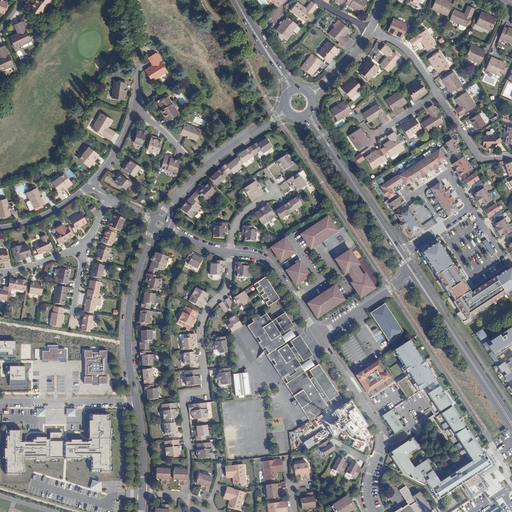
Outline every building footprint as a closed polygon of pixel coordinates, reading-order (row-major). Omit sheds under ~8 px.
[(34,0),(28,9),(39,17),(41,16),(48,7),(46,6),(49,0),(34,0)] [(285,0),(270,0),(271,0),(277,8),(286,0),(285,0)] [(368,1),(366,0),(347,0),(346,4),(349,6),(355,9),(355,10),(361,13),(368,1)] [(447,16),(452,4),(449,3),(444,0),(443,0),(435,0),(431,9),(447,16)] [(318,5),(311,1),(306,8),(297,2),(291,11),(306,22),(318,5)] [(467,27),(468,25),(475,9),(468,6),(464,14),(455,10),(450,20),(467,28),(467,27)] [(497,18),(482,12),(476,25),(491,32),(497,18)] [(287,39),(298,25),(287,17),(285,20),(281,25),(280,24),(276,30),(287,39)] [(397,35),(396,36),(402,38),(408,24),(394,18),(388,31),(397,35)] [(350,30),(340,21),(335,27),(334,27),(328,33),(343,46),(349,39),(345,36),(350,30)] [(17,33),(9,37),(15,49),(28,43),(27,42),(31,41),(22,22),(15,25),(19,32),(17,33)] [(504,27),(499,39),(511,44),(511,30),(508,29),(504,27)] [(427,29),(410,40),(414,47),(421,42),(427,51),(437,44),(427,29)] [(329,63),(333,58),(332,57),(338,50),(328,41),(317,53),(329,63)] [(380,65),(389,73),(400,58),(385,45),(380,51),(386,57),(380,65)] [(0,53),(1,56),(0,56),(0,72),(10,68),(9,67),(13,64),(4,46),(0,47),(0,53)] [(486,51),(480,48),(479,50),(471,46),(465,58),(480,65),(486,51)] [(433,64),(436,70),(439,73),(450,66),(440,51),(428,59),(432,65),(433,64)] [(152,82),(164,74),(163,73),(166,71),(155,53),(151,55),(156,63),(152,65),(144,70),(152,82)] [(322,62),(311,53),(301,67),(312,76),(317,70),(315,70),(319,65),(322,62)] [(147,58),(152,65),(156,63),(151,55),(147,58)] [(500,77),(506,65),(497,61),(497,59),(492,57),(486,70),(500,77)] [(361,74),(367,79),(369,81),(380,69),(369,59),(364,64),(365,65),(359,72),(361,74)] [(454,72),(443,79),(448,87),(447,88),(451,93),(463,86),(454,72)] [(363,88),(354,78),(346,85),(346,84),(341,88),(351,99),(363,88)] [(418,97),(426,91),(419,80),(406,89),(414,101),(419,98),(418,97)] [(124,92),(125,88),(126,83),(122,82),(118,82),(114,81),(111,98),(123,100),(124,92)] [(385,100),(396,116),(403,111),(400,107),(407,103),(399,91),(385,100)] [(467,91),(455,99),(460,107),(456,109),(460,116),(476,106),(467,91)] [(158,102),(157,101),(154,103),(156,106),(157,105),(159,104),(162,109),(160,110),(160,111),(166,121),(179,114),(172,103),(171,103),(167,97),(164,98),(158,102)] [(352,111),(345,100),(330,109),(338,122),(344,118),(344,117),(349,113),(352,111)] [(378,118),(382,125),(389,120),(378,104),(363,113),(369,123),(378,118)] [(422,122),(429,133),(444,122),(433,105),(426,109),(431,116),(422,122)] [(95,126),(92,130),(110,140),(114,134),(107,129),(108,127),(112,120),(101,113),(93,125),(95,126)] [(477,130),(486,124),(480,114),(470,120),(477,130)] [(422,129),(413,116),(408,119),(409,121),(401,126),(409,138),(422,129)] [(184,123),(180,134),(196,141),(200,129),(184,123)] [(369,143),(367,140),(364,135),(365,134),(361,128),(349,136),(358,151),(369,143)] [(136,134),(135,137),(133,143),(138,144),(138,145),(141,146),(146,131),(142,130),(138,129),(136,134)] [(395,132),(387,136),(390,141),(383,145),(391,157),(405,148),(395,132)] [(495,146),(502,141),(497,134),(495,135),(493,135),(486,136),(483,136),(483,147),(495,147),(495,146)] [(162,141),(159,140),(157,139),(157,137),(151,135),(147,150),(158,154),(162,141)] [(254,146),(258,153),(261,151),(263,154),(271,148),(266,139),(263,141),(259,143),(258,141),(253,145),(254,146)] [(452,139),(445,143),(453,154),(459,150),(452,139)] [(90,167),(93,164),(92,163),(94,160),(98,155),(88,147),(78,159),(88,167),(90,167)] [(238,157),(242,164),(253,157),(252,156),(248,149),(248,148),(245,150),(237,156),(238,157)] [(373,170),(387,160),(380,149),(377,151),(371,155),(371,154),(365,157),(373,170)] [(407,170),(399,175),(403,181),(405,185),(413,180),(414,182),(439,165),(438,164),(446,158),(444,155),(439,149),(432,154),(431,154),(406,170),(407,170)] [(293,164),(286,154),(280,159),(282,162),(278,165),(280,168),(283,166),(285,169),(293,164)] [(179,161),(173,159),(169,158),(169,156),(166,155),(164,156),(160,168),(175,173),(179,161)] [(464,157),(452,164),(461,176),(472,169),(464,157)] [(130,160),(128,163),(126,164),(125,163),(121,168),(133,177),(140,167),(130,160)] [(223,168),(228,174),(230,172),(232,175),(241,168),(234,160),(231,162),(228,164),(227,163),(222,167),(223,168)] [(266,168),(268,170),(277,164),(275,161),(266,168)] [(262,170),(268,178),(272,176),(268,170),(266,168),(264,169),(262,170)] [(210,178),(216,186),(226,177),(225,177),(220,171),(219,170),(217,171),(210,178)] [(59,194),(64,189),(69,186),(69,187),(71,186),(72,184),(64,173),(51,182),(59,194)] [(475,173),(463,181),(468,187),(479,180),(475,173)] [(118,185),(120,186),(125,189),(126,189),(128,185),(129,186),(131,183),(118,174),(116,177),(117,178),(114,182),(118,185)] [(399,175),(398,174),(380,186),(383,190),(382,190),(386,197),(387,196),(389,199),(395,195),(391,188),(403,181),(399,175)] [(294,176),(286,181),(291,189),(292,188),(294,187),(295,189),(297,191),(306,185),(300,176),(296,178),(294,176)] [(251,202),(263,194),(260,188),(257,184),(255,181),(243,189),(251,202)] [(445,190),(440,182),(430,189),(435,196),(435,197),(443,209),(444,209),(449,216),(458,210),(453,203),(455,202),(446,189),(445,190)] [(195,192),(196,193),(201,199),(203,197),(207,200),(215,192),(208,184),(205,186),(203,187),(202,186),(202,185),(195,192)] [(26,193),(34,209),(45,203),(42,198),(40,194),(37,188),(26,193)] [(492,200),(484,188),(474,194),(476,196),(474,197),(480,205),(481,204),(483,206),(492,200)] [(289,202),(286,204),(291,213),(302,205),(297,196),(292,199),(289,202)] [(400,196),(389,204),(393,210),(404,202),(400,196)] [(9,210),(8,206),(7,198),(0,199),(0,218),(11,216),(9,210)] [(190,198),(185,203),(183,206),(180,209),(191,218),(201,207),(196,203),(191,199),(190,198)] [(291,213),(286,204),(283,206),(282,207),(279,208),(275,211),(281,220),(291,213)] [(495,204),(484,211),(488,218),(499,211),(495,204)] [(259,210),(254,213),(262,225),(274,217),(266,205),(264,207),(259,210)] [(398,225),(402,231),(406,229),(411,237),(424,229),(409,206),(396,214),(402,223),(398,225)] [(72,224),(70,225),(74,233),(77,231),(76,230),(82,226),(81,225),(86,222),(81,213),(70,220),(72,224)] [(108,222),(107,226),(120,232),(125,220),(114,215),(112,219),(110,223),(108,222)] [(328,218),(300,237),(310,251),(337,233),(328,218)] [(511,231),(511,230),(504,218),(495,225),(496,227),(495,228),(500,236),(502,235),(503,237),(511,231)] [(224,238),(224,235),(224,233),(226,233),(227,233),(227,224),(218,223),(218,226),(213,226),(212,238),(224,238)] [(242,225),(242,229),(245,229),(244,235),(244,240),(255,241),(256,230),(251,230),(251,226),(242,225)] [(57,232),(53,234),(59,245),(63,242),(64,243),(73,237),(67,228),(58,233),(57,232)] [(101,239),(100,242),(112,246),(116,234),(106,230),(102,239),(101,239)] [(45,252),(49,250),(52,249),(46,235),(40,238),(42,241),(34,245),(38,255),(45,252)] [(286,239),(270,249),(280,264),(282,263),(287,260),(296,254),(286,239)] [(487,239),(482,242),(491,255),(496,252),(487,239)] [(423,251),(421,253),(434,272),(436,270),(439,274),(437,275),(442,283),(447,291),(449,290),(455,300),(454,301),(459,309),(461,308),(462,311),(458,314),(463,322),(493,303),(492,301),(496,299),(497,300),(511,290),(511,265),(485,283),(486,285),(480,289),(479,288),(474,291),(476,295),(474,296),(453,264),(452,265),(448,261),(450,260),(438,241),(436,243),(435,241),(422,249),(423,251)] [(31,257),(27,245),(22,246),(21,245),(11,248),(15,263),(21,261),(20,259),(25,257),(25,258),(31,257)] [(98,249),(95,259),(106,263),(110,249),(100,246),(99,249),(98,249)] [(0,261),(4,261),(4,262),(8,261),(6,251),(2,251),(2,250),(0,250),(0,261)] [(196,254),(190,251),(186,259),(189,261),(188,264),(196,269),(202,259),(198,257),(195,256),(196,254)] [(349,251),(335,260),(344,274),(347,272),(355,284),(352,286),(361,299),(374,290),(365,277),(363,279),(355,267),(358,266),(349,251)] [(151,267),(158,270),(163,271),(168,257),(155,252),(154,256),(152,260),(150,266),(151,267)] [(223,271),(224,271),(225,267),(225,261),(216,260),(215,264),(210,264),(210,275),(221,276),(221,273),(221,271),(223,271)] [(244,263),(235,262),(234,265),(237,266),(236,272),(236,276),(248,277),(248,267),(243,266),(244,263)] [(300,262),(284,272),(295,288),(311,278),(300,262)] [(93,263),(90,276),(101,279),(104,266),(93,263)] [(57,279),(56,283),(68,284),(69,281),(68,280),(70,271),(59,269),(58,279),(57,279)] [(155,279),(156,275),(149,274),(147,274),(145,283),(146,283),(148,284),(147,286),(147,289),(158,291),(160,280),(155,279)] [(266,282),(263,278),(253,285),(268,306),(281,298),(278,294),(277,295),(275,296),(273,292),(274,291),(276,290),(273,287),(272,288),(270,289),(268,285),(270,284),(271,283),(269,280),(267,281),(266,282)] [(15,288),(18,280),(13,279),(13,282),(10,281),(8,289),(15,290),(15,288)] [(25,291),(27,280),(21,280),(21,282),(18,281),(18,280),(15,288),(15,290),(25,291)] [(96,295),(99,296),(101,281),(98,280),(98,282),(93,281),(89,280),(88,290),(87,290),(86,294),(87,294),(96,295)] [(41,296),(43,285),(38,285),(38,283),(31,281),(29,294),(41,296)] [(67,287),(56,285),(53,303),(64,305),(66,293),(67,287)] [(8,290),(8,287),(3,287),(2,289),(0,288),(0,300),(6,301),(8,290)] [(208,294),(206,293),(195,287),(188,301),(201,307),(204,302),(206,298),(208,294)] [(306,306),(315,321),(344,301),(335,287),(306,306)] [(244,291),(233,298),(238,304),(241,303),(244,300),(247,303),(250,301),(244,291)] [(154,305),(155,294),(146,293),(144,293),(144,296),(143,301),(141,300),(141,307),(142,307),(150,308),(150,305),(154,305)] [(86,299),(84,312),(93,313),(94,306),(98,306),(100,299),(96,298),(96,295),(87,294),(86,300),(86,299)] [(234,306),(229,299),(228,298),(225,300),(226,301),(230,308),(234,306)] [(219,304),(218,305),(223,313),(227,310),(223,303),(222,302),(219,304)] [(370,313),(374,319),(388,341),(402,332),(384,304),(370,313)] [(51,313),(49,325),(59,327),(60,322),(62,322),(63,315),(62,314),(63,308),(53,306),(52,313),(51,313)] [(193,323),(195,319),(198,313),(185,306),(178,320),(191,326),(193,323)] [(140,314),(139,318),(139,323),(140,323),(147,324),(149,324),(150,315),(155,316),(155,312),(150,311),(142,310),(140,310),(140,314)] [(258,315),(251,320),(253,322),(247,326),(262,349),(264,347),(268,354),(266,355),(281,378),(283,376),(287,383),(285,384),(296,401),(294,402),(294,401),(291,402),(294,407),(297,405),(296,404),(298,403),(308,420),(328,407),(323,400),(326,397),(331,405),(336,401),(334,398),(338,395),(318,365),(315,367),(312,369),(309,371),(313,377),(309,379),(304,371),(300,365),(295,358),(299,355),(303,361),(312,355),(305,344),(299,335),(296,338),(293,339),(290,341),(293,347),(289,348),(285,342),(281,336),(277,330),(281,328),(284,333),(293,326),(284,313),(271,321),(266,313),(260,318),(258,315)] [(82,327),(81,331),(89,332),(89,328),(92,329),(93,323),(92,323),(93,316),(83,315),(82,322),(81,322),(81,327),(82,327)] [(227,325),(231,333),(242,326),(235,315),(231,317),(233,321),(230,323),(227,325)] [(511,324),(489,341),(482,329),(476,333),(487,351),(489,350),(491,352),(489,354),(496,364),(498,362),(495,357),(511,345),(511,324)] [(146,330),(141,331),(141,334),(141,339),(139,339),(139,345),(141,345),(148,345),(148,341),(152,341),(152,330),(151,330),(146,330)] [(291,330),(281,336),(285,342),(292,338),(294,336),(291,330)] [(182,350),(194,349),(193,346),(193,344),(195,343),(196,343),(195,334),(186,335),(186,338),(181,339),(182,350)] [(218,353),(227,352),(225,337),(215,338),(215,341),(213,342),(213,344),(217,344),(218,349),(218,353)] [(411,345),(408,341),(394,350),(397,355),(396,355),(404,366),(403,367),(405,371),(403,372),(405,375),(409,373),(410,374),(397,383),(407,399),(429,384),(436,380),(439,378),(428,362),(425,364),(424,362),(425,361),(422,358),(421,358),(412,345),(411,345)] [(18,342),(0,342),(0,356),(10,356),(10,359),(17,359),(17,356),(18,356),(18,342)] [(50,352),(43,352),(43,361),(60,361),(60,359),(64,359),(64,352),(59,352),(59,346),(50,346),(50,352)] [(154,351),(154,348),(148,348),(149,351),(141,351),(140,351),(140,358),(142,358),(142,362),(142,366),(153,365),(152,355),(153,354),(153,351),(154,351)] [(107,351),(85,351),(85,382),(106,382),(107,351)] [(197,357),(196,357),(195,357),(194,355),(194,352),(183,354),(184,365),(189,364),(189,367),(198,366),(197,357)] [(504,376),(508,382),(511,379),(511,374),(511,373),(511,372),(511,357),(509,360),(510,362),(506,365),(505,363),(498,367),(502,373),(504,372),(506,375),(504,376)] [(311,367),(314,365),(310,359),(300,365),(304,371),(311,367)] [(378,362),(355,376),(367,394),(390,379),(378,362)] [(27,367),(11,367),(10,387),(26,387),(27,367)] [(222,384),(231,384),(229,368),(218,369),(219,373),(217,373),(217,376),(221,375),(222,381),(222,384)] [(152,369),(142,370),(143,375),(143,378),(144,383),(145,383),(153,382),(152,369)] [(199,376),(199,369),(184,371),(186,386),(199,385),(200,384),(200,380),(199,376)] [(250,394),(247,373),(243,373),(243,371),(241,373),(233,374),(235,396),(238,396),(238,398),(244,397),(244,395),(250,394)] [(451,403),(436,380),(429,384),(433,390),(427,394),(439,411),(451,403)] [(153,385),(145,386),(144,386),(145,392),(146,392),(147,396),(147,400),(158,398),(157,388),(158,388),(157,384),(153,385)] [(177,414),(177,410),(176,403),(161,404),(163,420),(178,418),(177,414)] [(206,403),(193,404),(194,412),(194,416),(195,420),(197,420),(198,423),(206,422),(205,419),(208,418),(206,403)] [(494,465),(493,463),(486,453),(484,454),(453,406),(441,414),(444,419),(439,422),(442,426),(447,422),(449,426),(446,427),(450,433),(453,431),(458,439),(452,442),(455,446),(460,443),(462,446),(460,447),(469,462),(458,469),(455,464),(450,467),(454,472),(439,482),(429,465),(432,463),(428,458),(414,467),(405,455),(416,448),(417,449),(421,447),(414,436),(391,451),(393,455),(391,456),(402,474),(423,485),(426,483),(438,500),(462,484),(472,498),(488,488),(479,475),(494,465)] [(46,409),(36,409),(36,418),(46,418),(46,409)] [(76,409),(66,409),(66,417),(76,417),(76,409)] [(355,410),(331,424),(340,438),(364,424),(355,410)] [(391,410),(382,416),(384,419),(385,420),(394,433),(402,427),(391,410)] [(26,469),(26,461),(39,462),(39,463),(49,463),(49,461),(51,461),(52,459),(65,460),(66,460),(66,463),(85,464),(85,461),(93,461),(93,474),(104,474),(104,476),(113,476),(114,443),(115,423),(112,423),(112,416),(94,415),(94,422),(92,422),(91,442),(94,442),(94,445),(85,445),(86,441),(74,441),(74,445),(66,444),(66,434),(52,433),(52,441),(39,440),(39,443),(25,443),(25,435),(10,434),(8,476),(22,476),(22,474),(27,474),(27,469),(26,469)] [(175,423),(163,424),(164,434),(168,434),(169,438),(178,437),(177,433),(176,433),(175,429),(175,423)] [(209,436),(208,425),(197,426),(197,430),(197,434),(196,434),(197,441),(206,440),(205,436),(209,436)] [(178,440),(164,441),(166,456),(180,455),(180,450),(179,446),(178,440)] [(327,440),(319,446),(321,449),(320,450),(324,455),(334,449),(330,443),(329,443),(327,440)] [(210,442),(197,444),(198,451),(198,455),(199,459),(212,458),(210,442)] [(341,475),(347,464),(344,462),(344,461),(338,458),(331,469),(338,472),(338,473),(341,475)] [(277,478),(276,472),(276,466),(282,465),(281,459),(262,461),(264,480),(277,478)] [(355,480),(361,468),(358,467),(359,465),(352,462),(346,473),(352,476),(351,478),(355,480)] [(294,475),(299,474),(301,474),(302,477),(302,479),(309,478),(307,463),(293,464),(294,475)] [(231,472),(232,478),(233,484),(245,483),(243,464),(224,466),(225,472),(231,472)] [(169,484),(170,469),(156,468),(155,479),(161,479),(162,479),(162,482),(162,484),(169,484)] [(187,485),(188,470),(174,469),(173,480),(178,480),(180,480),(180,483),(180,485),(187,485)] [(196,484),(200,485),(202,486),(201,489),(201,490),(208,492),(212,477),(199,473),(196,484)] [(101,482),(93,480),(91,488),(99,491),(101,482)] [(280,483),(265,485),(266,499),(277,497),(277,492),(277,491),(279,490),(281,490),(280,483)] [(394,511),(432,511),(419,492),(412,496),(406,486),(399,491),(405,500),(405,501),(407,505),(402,509),(401,508),(394,511)] [(239,511),(244,492),(226,487),(225,492),(231,494),(229,501),(227,507),(239,511)] [(306,493),(306,494),(306,497),(305,498),(299,498),(301,509),(315,507),(313,492),(306,493)] [(356,511),(357,511),(358,511),(349,495),(334,505),(337,510),(336,511),(356,511)] [(287,507),(286,502),(267,504),(267,511),(280,511),(280,508),(287,507)]
